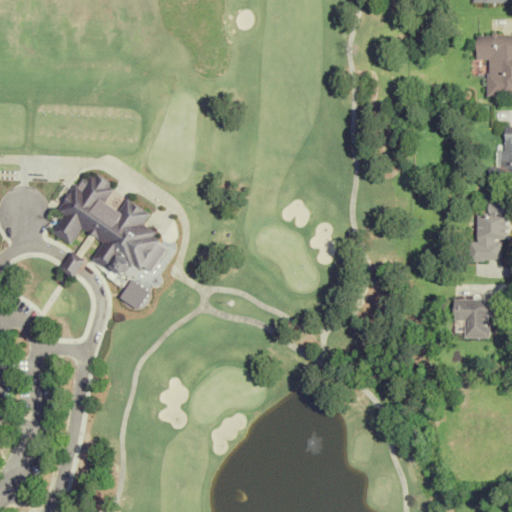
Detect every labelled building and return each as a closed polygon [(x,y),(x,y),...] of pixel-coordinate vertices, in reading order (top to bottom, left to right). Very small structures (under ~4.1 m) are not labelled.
[(511,36),(478,36),(478,60),(489,60),(489,96),(511,96),(511,36)] [(511,126),(504,127),(504,167),(490,166),(490,179),(511,179),(511,126)] [(164,237),(144,227),(152,212),(128,199),(122,209),(107,202),(117,185),(87,169),(64,214),(65,215),(55,234),(75,244),(83,229),(106,241),(95,261),(126,276),(133,263),(146,270),(164,237)] [(510,239),(510,202),(489,202),(489,215),(476,215),(476,260),(502,260),(502,239),(510,239)] [(75,277),(87,260),(75,252),(63,269),(75,277)] [(492,299),(455,299),(455,326),(465,326),(465,338),(492,338),(492,299)]
